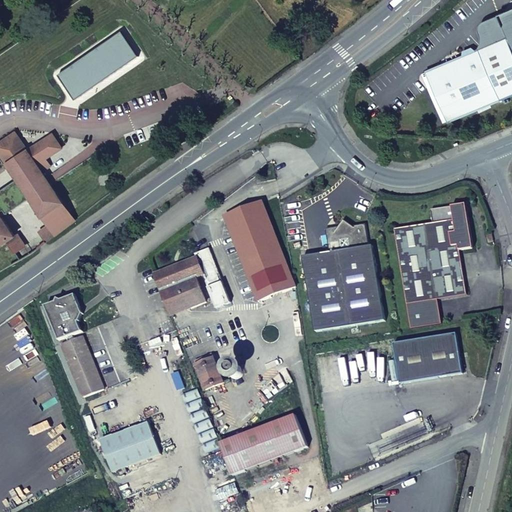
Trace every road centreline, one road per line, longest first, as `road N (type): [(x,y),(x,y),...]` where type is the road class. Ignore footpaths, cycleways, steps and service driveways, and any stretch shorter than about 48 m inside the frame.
road 1 (unknown): [(224,502),(207,491),(195,462),(132,265),(145,244),(269,156),(348,143)]
road 2 (secondary): [(307,83),(0,301)]
road 3 (tertiary): [(307,83),(370,166),(399,177),(489,150)]
road 4 (unclassified): [(476,511),(511,359)]
road 5 (secondary): [(412,0),(307,83)]
road 6 (unknown): [(207,99),(132,0)]
